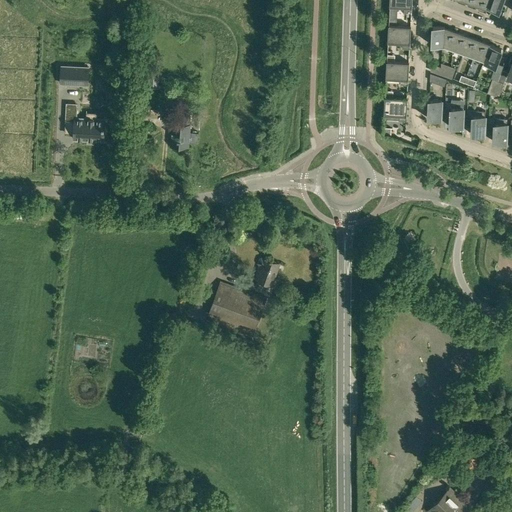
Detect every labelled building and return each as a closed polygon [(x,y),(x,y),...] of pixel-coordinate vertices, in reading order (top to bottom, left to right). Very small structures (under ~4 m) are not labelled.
[(389,0),(389,6),(390,6),(390,4),(404,5),(404,12),(412,13),(412,0),(389,0)] [(489,0),(487,8),(498,12),(502,0),(489,0)] [(411,26),(396,25),(389,25),(388,25),(387,42),(388,42),(388,40),(402,41),(402,48),(410,49),(411,26)] [(432,45),(442,46),(448,29),(444,28),(445,26),(433,26),(432,37),(432,45)] [(459,33),(448,29),(442,46),(444,46),(453,49),(459,33)] [(469,37),(459,33),(453,49),(463,53),(469,37)] [(463,53),(474,57),(479,41),(469,37),(463,53)] [(483,63),(490,44),(479,41),(474,57),(484,61),(483,63)] [(501,48),(490,44),(483,63),(495,67),(501,48)] [(400,84),(407,84),(408,84),(409,62),(394,61),(387,61),(386,78),(387,78),(387,76),(401,77),(400,84)] [(445,76),(448,77),(451,67),(442,63),(441,67),(441,68),(447,70),(445,76)] [(441,68),(441,67),(431,64),(431,71),(445,76),(447,70),(441,68)] [(61,83),(70,84),(88,84),(89,67),(62,66),(61,83)] [(148,70),(147,79),(159,80),(160,71),(148,70)] [(446,79),(431,74),(430,80),(444,85),(446,79)] [(487,93),(493,95),(498,81),(492,79),(487,93)] [(498,81),(493,95),(499,97),(504,83),(498,81)] [(406,120),(407,98),(393,97),(386,97),(385,97),(384,114),(385,114),(385,112),(399,113),(399,120),(406,120)] [(441,100),(429,99),(428,119),(440,119),(441,100)] [(444,120),(450,121),(450,127),(462,127),(463,108),(464,100),(452,100),(451,102),(445,102),(445,116),(444,120)] [(96,118),(95,118),(87,118),(87,119),(76,118),(77,104),(67,104),(66,129),(75,130),(74,139),(87,140),(88,140),(92,140),(93,140),(103,140),(104,119),(96,119),(96,118)] [(467,110),(466,124),(472,124),(472,134),(484,135),(485,111),(467,110)] [(172,122),(170,145),(179,146),(188,147),(189,140),(196,140),(200,141),(200,131),(190,130),(190,124),(190,120),(191,115),(173,113),(172,122)] [(494,132),(494,134),(494,142),(506,143),(507,118),(489,117),(488,131),(494,132)] [(265,258),(264,258),(261,257),(260,258),(258,263),(259,264),(262,266),(260,272),(257,271),(255,278),(271,284),(279,263),(265,258)] [(221,281),(207,319),(253,336),(267,298),(221,281)] [(461,442),(465,441),(466,466),(484,466),(483,436),(469,437),(469,432),(460,433),(461,442)] [(492,472),(485,484),(482,489),(494,496),(504,479),(492,472)] [(429,509),(431,511),(467,511),(470,510),(448,489),(429,509)]
